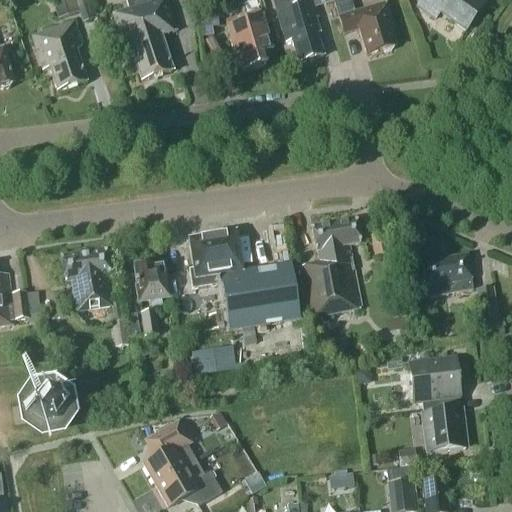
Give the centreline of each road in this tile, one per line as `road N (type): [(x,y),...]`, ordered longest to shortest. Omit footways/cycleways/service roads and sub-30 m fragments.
road 1 (residential): [(0,141),(360,98),(370,186)]
road 2 (residential): [(370,186),(0,233)]
road 3 (residential): [(511,233),(370,186)]
